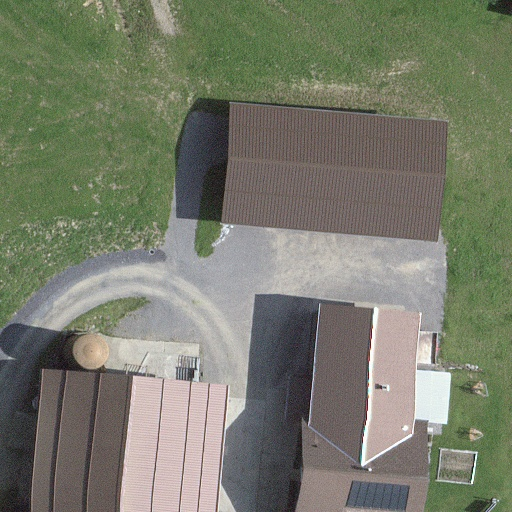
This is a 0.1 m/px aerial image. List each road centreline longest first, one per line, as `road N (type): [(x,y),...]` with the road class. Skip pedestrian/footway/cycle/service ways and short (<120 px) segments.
road 1 (track): [(364,261),(262,281),(113,276),(28,327),(6,409)]
road 2 (track): [(262,281),(240,511)]
